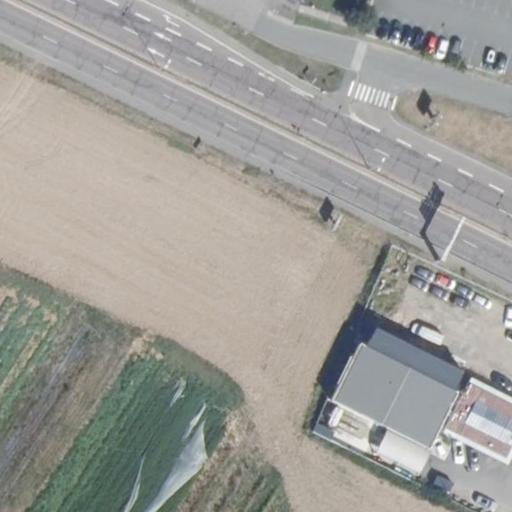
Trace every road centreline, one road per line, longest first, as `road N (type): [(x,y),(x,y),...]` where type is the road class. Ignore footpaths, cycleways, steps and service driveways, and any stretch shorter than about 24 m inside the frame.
road 1 (primary): [(0,16),(511,264)]
road 2 (primary): [(385,151),(71,0)]
road 3 (primary): [(511,215),(385,151)]
